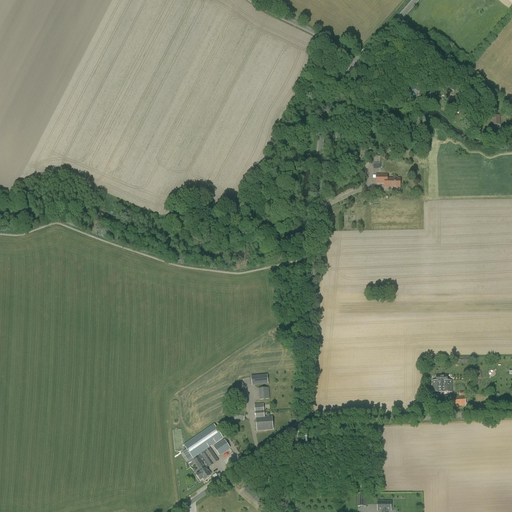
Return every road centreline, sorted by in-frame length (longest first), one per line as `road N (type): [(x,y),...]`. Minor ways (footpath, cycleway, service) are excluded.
road 1 (unclassified): [(299,425),(322,123),(335,89),(357,64)]
road 2 (unclassified): [(299,425),(511,412)]
road 3 (unclassified): [(180,511),(299,425)]
road 4 (unclassified): [(357,64),(252,0)]
